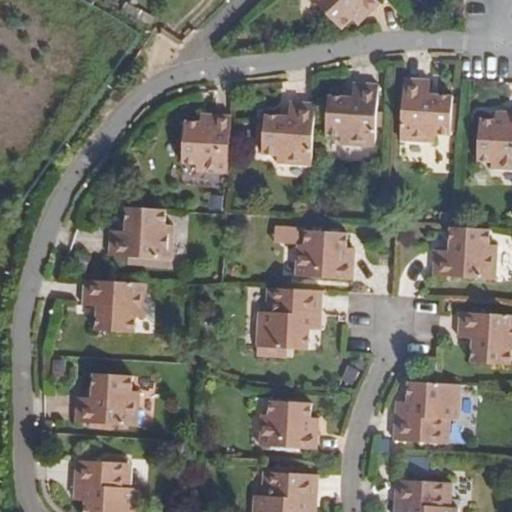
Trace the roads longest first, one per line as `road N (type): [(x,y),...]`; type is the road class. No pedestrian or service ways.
road 1 (residential): [(176,72),(124,112),(55,206),(22,314),(23,483),(31,511)]
road 2 (residential): [(511,47),(387,46),(176,72)]
road 3 (residential): [(392,353),(366,419),(354,511)]
